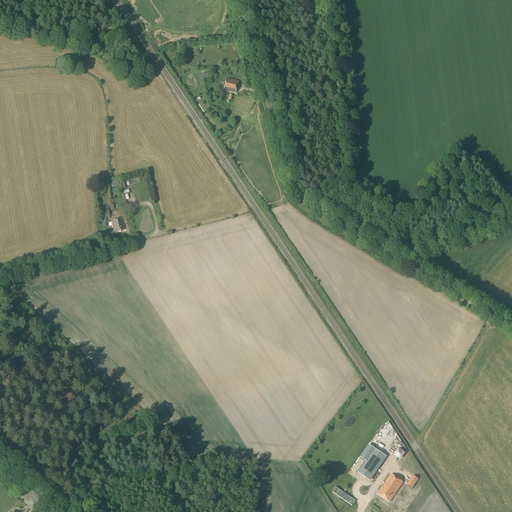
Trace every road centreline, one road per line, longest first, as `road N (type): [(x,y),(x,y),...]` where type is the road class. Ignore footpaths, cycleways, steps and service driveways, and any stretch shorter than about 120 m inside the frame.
road 1 (unclassified): [(511,327),(302,198),(242,0)]
road 2 (track): [(511,238),(475,284),(496,300),(493,316),(419,439)]
road 3 (track): [(0,275),(161,233)]
